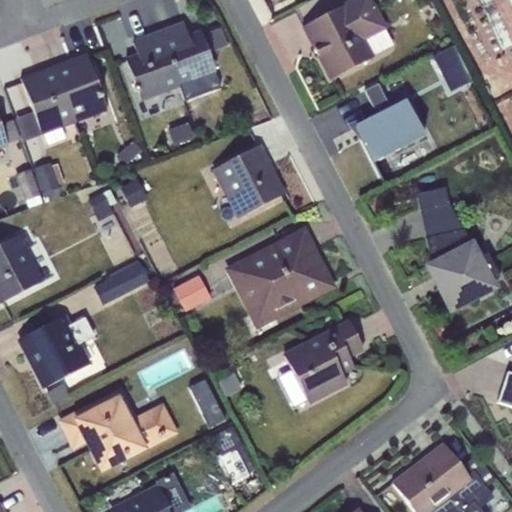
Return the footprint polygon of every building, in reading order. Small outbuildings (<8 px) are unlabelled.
[(343,6),(302,27),(329,81),(373,58),(372,57),(392,46),(384,30),(386,29),(371,0),(349,0),(342,4),(343,6)] [(182,25),(157,34),(178,89),(183,102),(218,88),(213,73),(214,73),(199,33),(187,38),(182,25)] [(219,28),(205,33),(213,52),(226,47),(219,28)] [(178,89),(157,34),(132,44),(136,57),(124,61),(140,102),(178,89)] [(453,46),(431,56),(449,93),(471,82),(453,46)] [(67,64),(52,69),(73,124),(106,112),(85,55),(84,56),(85,60),(68,66),(67,64)] [(73,124),(52,69),(38,74),(39,77),(22,83),(20,79),(19,80),(32,113),(41,136),(73,124)] [(379,114),(354,127),(360,139),(372,164),(423,138),(405,101),(389,109),(376,85),(363,92),(372,110),(376,108),(379,113),(379,114)] [(32,113),(14,120),(22,143),(41,136),(32,113)] [(354,127),(379,114),(379,113),(346,125),(357,141),(360,139),(354,127)] [(12,121),(0,125),(0,129),(5,145),(19,140),(12,121)] [(188,126),(168,133),(173,148),(193,141),(188,126)] [(132,143),(117,156),(126,166),(141,153),(132,143)] [(257,147),(211,171),(236,220),(280,197),(264,166),(266,165),(257,147)] [(49,164),(32,170),(43,199),(59,193),(57,186),(63,184),(56,164),(50,166),(49,164)] [(29,170),(14,176),(27,210),(42,204),(29,170)] [(136,181),(119,189),(129,208),(146,200),(136,181)] [(419,211),(448,204),(444,189),(415,195),(419,211)] [(109,191),(87,202),(97,222),(112,215),(109,208),(116,205),(109,191)] [(448,204),(419,211),(424,239),(462,231),(448,204)] [(462,231),(424,239),(433,277),(436,277),(441,287),(437,289),(449,312),(496,287),(493,283),(498,280),(486,255),(480,258),(472,241),(468,243),(462,231)] [(25,233),(0,245),(0,304),(42,282),(26,250),(32,247),(25,233)] [(302,234),(225,274),(252,325),(328,285),(302,234)] [(106,281),(91,288),(102,306),(148,283),(136,261),(104,278),(106,281)] [(197,276),(172,289),(184,313),(210,300),(197,276)] [(79,345),(69,324),(64,315),(18,340),(44,389),(60,380),(89,364),(79,345)] [(83,317),(69,324),(79,345),(94,337),(83,317)] [(347,323),(282,357),(306,404),(345,384),(339,374),(352,368),(347,357),(362,350),(347,323)] [(149,386),(194,364),(185,346),(140,368),(149,386)] [(511,374),(506,373),(496,404),(511,409),(511,374)] [(232,374),(217,382),(225,397),(240,389),(232,374)] [(203,380),(187,388),(208,429),(224,421),(203,380)] [(122,393),(62,424),(73,445),(86,439),(101,469),(176,430),(161,402),(134,417),(122,393)] [(233,449),(246,474),(253,471),(231,428),(211,438),(220,456),(233,449)] [(442,444),(390,484),(413,511),(479,511),(478,509),(491,499),(484,489),(493,482),(474,457),(464,465),(472,476),(468,479),(442,444)] [(233,449),(220,456),(214,459),(228,488),(248,478),(246,474),(233,449)] [(186,511),(192,509),(173,473),(154,483),(156,487),(154,488),(155,491),(114,511),(186,511)]
